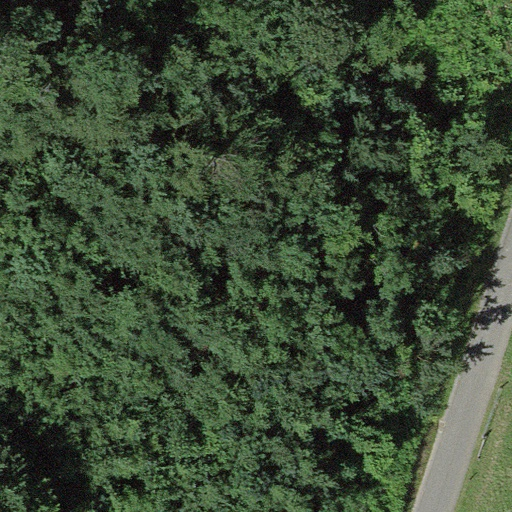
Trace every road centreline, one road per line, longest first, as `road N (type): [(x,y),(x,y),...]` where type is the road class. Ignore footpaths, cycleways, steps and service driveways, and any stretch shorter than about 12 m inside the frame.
road 1 (motorway): [(324,511),(229,212),(142,0)]
road 2 (motorway): [(0,265),(42,377),(78,511)]
road 3 (track): [(450,511),(511,293)]
